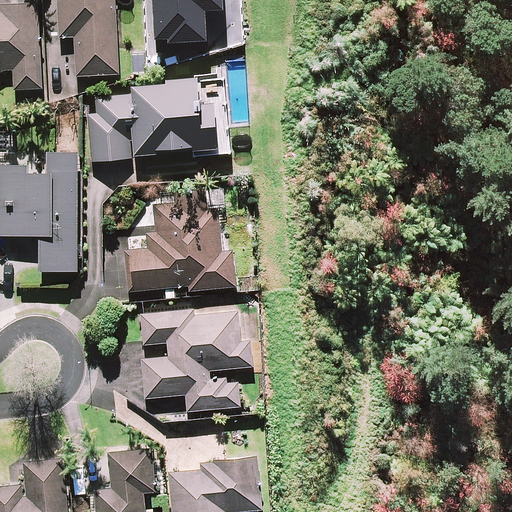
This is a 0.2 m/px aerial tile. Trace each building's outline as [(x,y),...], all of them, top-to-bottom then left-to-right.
[(60,0),(62,35),(75,35),(76,75),(119,74),(116,0),(60,0)] [(0,72),(6,69),(16,69),(17,89),(43,88),(39,1),(0,2),(0,72)] [(147,53),(132,54),(132,74),(147,74),(147,53)] [(131,153),(193,148),(194,156),(231,153),(225,77),(194,80),(132,84),(133,94),(87,98),(92,160),(132,157),(131,153)] [(79,153),(47,153),(47,172),(28,171),(29,163),(0,162),(0,233),(41,234),(40,269),(78,270),(79,153)] [(201,209),(200,197),(154,201),(157,229),(146,230),(148,248),(127,250),(131,292),(189,286),(190,290),(237,285),(234,250),(223,251),(219,207),(201,209)] [(194,315),(194,309),(142,314),(145,343),(168,341),(170,356),(144,358),(147,397),(186,394),(188,410),(241,406),(239,378),(209,381),(208,369),(254,366),(252,342),(241,343),(239,311),(194,315)] [(156,491),(152,447),(109,451),(113,487),(95,488),(97,511),(146,511),(145,492),(156,491)] [(257,511),(257,507),(262,507),(257,456),(201,461),(202,470),(170,473),(173,511),(257,511)] [(68,511),(64,458),(25,461),(27,484),(0,485),(0,511),(68,511)]
